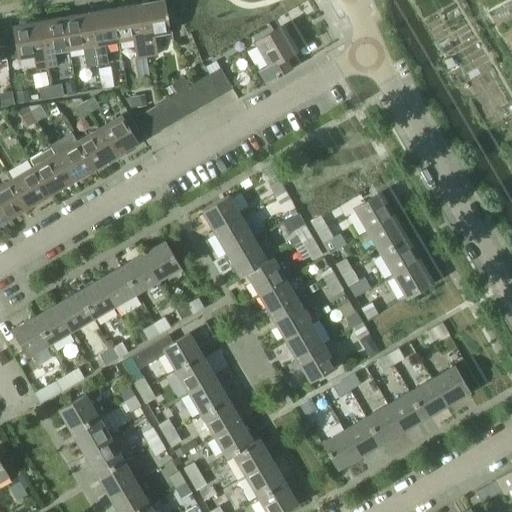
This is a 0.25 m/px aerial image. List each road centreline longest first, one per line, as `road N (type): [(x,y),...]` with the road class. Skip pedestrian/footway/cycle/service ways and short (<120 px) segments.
road 1 (residential): [(0,265),(369,52)]
road 2 (residential): [(511,299),(369,52)]
road 3 (residential): [(385,511),(511,437)]
